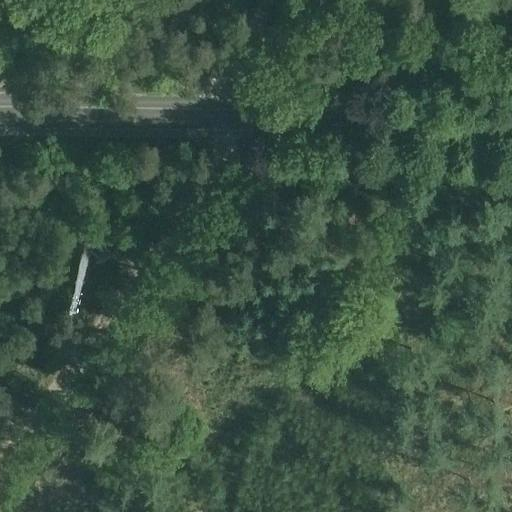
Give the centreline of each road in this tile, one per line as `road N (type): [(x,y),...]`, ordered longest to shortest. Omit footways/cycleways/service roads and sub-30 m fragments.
road 1 (track): [(221,159),(0,458)]
road 2 (track): [(511,167),(221,159)]
road 3 (primary): [(221,109),(511,112)]
road 4 (primary): [(221,109),(0,107)]
road 5 (track): [(368,65),(471,0)]
